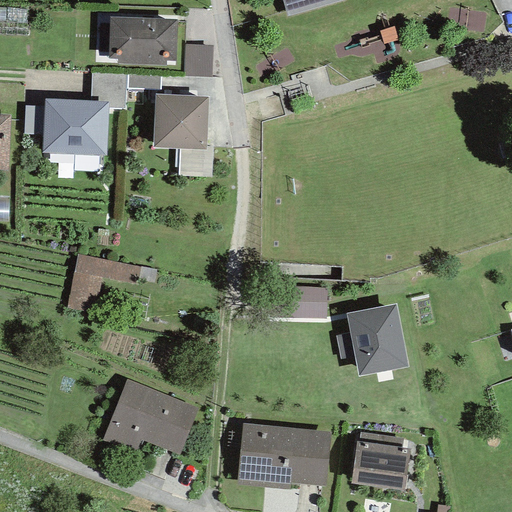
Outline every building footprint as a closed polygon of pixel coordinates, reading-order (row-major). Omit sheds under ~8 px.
[(282,0),(287,16),(343,0),(282,0)] [(175,20),(108,17),(108,24),(99,24),(98,56),(107,56),(107,59),(117,59),(116,64),(166,65),(166,60),(174,60),(175,20)] [(212,45),(184,44),(183,76),(211,77),(212,45)] [(124,109),(125,87),(125,75),(91,74),(90,101),(108,102),(108,108),(124,109)] [(158,76),(125,75),(125,87),(158,88),(158,76)] [(209,96),(155,94),(152,148),(179,150),(206,151),(206,147),(209,96)] [(90,101),(44,99),(41,153),(106,156),(108,108),(108,102),(90,101)] [(0,169),(8,170),(10,115),(0,114),(0,169)] [(212,147),(206,147),(206,151),(179,150),(178,176),(211,177),(212,147)] [(141,267),(77,254),(66,309),(94,314),(101,278),(137,285),(141,267)] [(326,288),(269,286),(268,317),(325,320),(326,288)] [(354,357),(358,377),(408,368),(396,304),(345,313),(349,333),(354,357)] [(340,359),(354,357),(349,333),(335,336),(340,359)] [(197,408),(126,379),(102,441),(135,454),(140,441),(178,455),(197,408)] [(329,432),(243,424),(236,485),(289,490),(290,483),(324,486),(329,432)] [(401,449),(402,438),(360,432),(359,443),(401,449)] [(359,443),(356,442),(351,484),(403,491),(409,449),(401,449),(359,443)]
